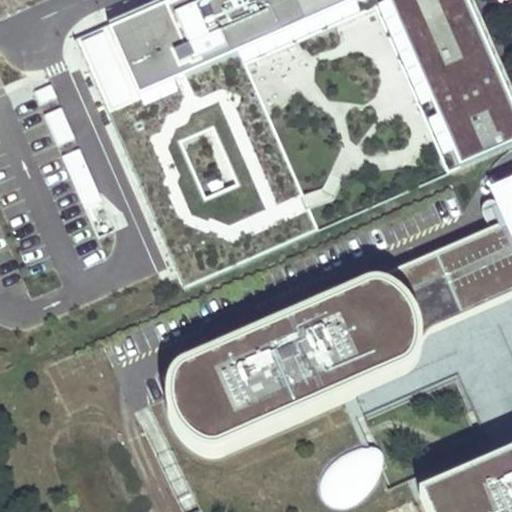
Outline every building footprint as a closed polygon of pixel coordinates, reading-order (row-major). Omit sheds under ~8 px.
[(448,176),(511,147),(511,93),(471,0),(171,0),(78,42),(186,292),(318,233),(245,66),(376,11),(448,176)] [(53,86),(36,93),(41,105),(58,98),(53,86)] [(63,110),(46,117),(59,146),(76,139),(63,110)] [(81,151),(64,158),(99,239),(116,232),(81,151)] [(511,187),(495,194),(510,226),(475,241),(439,256),(373,285),(178,370),(171,386),(167,405),(175,430),(186,445),(200,451),(227,451),(409,370),(416,364),(418,353),(423,341),(431,332),(464,317),(511,295),(511,187)] [(383,468),(382,453),(365,447),(348,451),(333,462),(323,474),(320,489),(325,502),(334,508),(347,509),(360,501),(374,487),(383,468)] [(511,511),(511,458),(421,497),(427,511),(511,511)]
